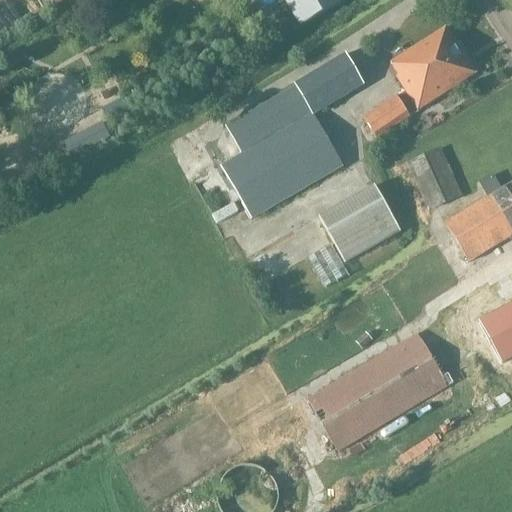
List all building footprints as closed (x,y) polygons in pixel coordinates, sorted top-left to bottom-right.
[(282,0),(297,25),(299,28),(346,1),(344,0),(282,0)] [(417,113),(475,75),(465,58),(468,56),(460,43),(457,45),(446,27),(428,39),(389,65),(397,77),(395,79),(404,92),(396,98),(374,111),(363,118),(376,139),(409,117),(417,113)] [(314,116),(364,86),(345,55),(295,85),(223,128),(239,155),(219,167),(249,221),(342,168),(314,116)] [(441,149),(406,164),(428,213),(462,197),(441,149)] [(494,176),(479,184),(478,184),(486,199),(445,224),(468,264),(511,236),(511,183),(501,190),(494,176)] [(318,218),(344,265),(401,233),(375,186),(318,218)] [(199,211),(205,224),(230,214),(224,200),(199,211)] [(511,303),(478,322),(501,365),(511,359),(511,303)] [(417,335),(306,401),(338,453),(449,387),(417,335)] [(280,500),(281,494),(280,487),(278,481),(274,473),(270,468),(262,462),(256,459),(245,458),(234,459),(228,462),(220,468),(216,473),(212,479),(210,485),(209,493),(210,500),(212,506),(214,511),(275,511),(278,508),(280,500)]
